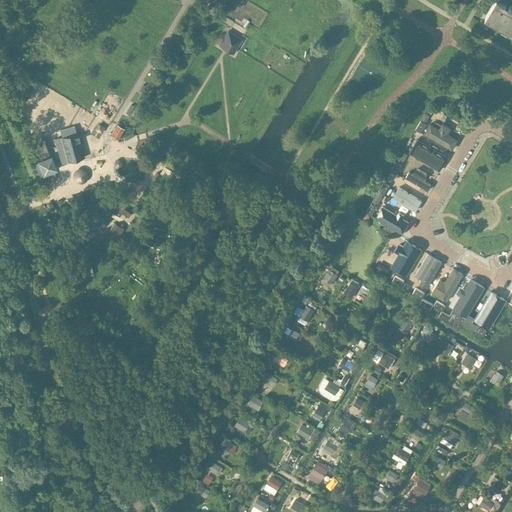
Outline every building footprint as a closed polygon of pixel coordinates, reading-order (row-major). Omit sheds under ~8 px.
[(494,0),(486,15),(494,21),(511,31),(511,5),(503,0),(494,0)] [(241,39),(228,31),(222,40),(219,45),(233,53),(241,39)] [(420,120),(415,129),(420,132),(426,123),(425,123),(420,120)] [(435,124),(432,123),(425,134),(451,151),(459,139),(450,135),(453,129),(438,120),(435,124)] [(101,133),(104,127),(98,124),(95,129),(101,133)] [(110,135),(117,139),(124,129),(117,125),(115,128),(110,135)] [(84,157),(79,140),(77,134),(77,132),(76,133),(60,137),(68,162),(84,157)] [(50,156),(47,150),(43,138),(37,140),(41,151),(39,152),(42,160),(37,161),(37,163),(33,164),(41,185),(56,179),(53,170),(56,169),(51,156),(50,156)] [(439,171),(444,164),(437,160),(440,155),(427,147),(424,152),(420,149),(416,157),(439,171)] [(163,154),(153,148),(147,157),(158,163),(163,154)] [(396,162),(390,170),(396,173),(401,165),(396,162)] [(427,192),(432,184),(427,181),(430,177),(414,169),(407,180),(427,192)] [(153,185),(159,174),(157,173),(155,172),(149,183),(150,183),(153,185)] [(383,182),(378,191),(383,194),(384,194),(389,185),(383,182)] [(151,188),(154,194),(164,190),(161,184),(151,188)] [(394,199),(416,212),(423,200),(401,188),(394,199)] [(102,195),(88,217),(103,226),(112,212),(119,216),(121,212),(128,217),(131,212),(124,208),(128,201),(113,192),(109,199),(102,195)] [(71,210),(85,206),(82,196),(68,200),(71,210)] [(371,203),(366,212),(371,215),(376,206),(371,203)] [(176,215),(178,208),(163,204),(162,208),(162,210),(162,211),(176,215)] [(409,222),(383,207),(377,218),(402,233),(409,222)] [(88,218),(87,221),(84,227),(98,235),(103,226),(88,218)] [(114,223),(106,236),(115,241),(123,228),(114,223)] [(408,274),(422,250),(408,241),(398,258),(405,263),(401,271),(408,274)] [(428,287),(443,262),(430,255),(417,276),(423,280),(421,283),(428,287)] [(84,263),(87,275),(93,273),(90,262),(84,263)] [(332,284),(338,275),(329,269),(323,279),(332,284)] [(448,301),(464,274),(455,269),(446,282),(443,280),(438,288),(442,290),(439,295),(448,301)] [(395,275),(392,281),(401,286),(404,281),(395,275)] [(456,309),(465,315),(485,284),(474,278),(456,309)] [(354,295),(358,287),(349,282),(345,289),(354,295)] [(415,288),(412,293),(417,296),(421,298),(424,293),(420,290),(415,288)] [(491,291),(475,318),(489,326),(505,299),(491,291)] [(373,313),(380,302),(373,297),(366,309),(373,313)] [(436,300),(433,305),(442,311),(445,305),(436,300)] [(313,311),(306,306),(301,314),(309,318),(313,311)] [(103,310),(102,311),(111,317),(113,313),(108,310),(109,310),(104,307),(104,308),(102,308),(101,309),(103,310)] [(457,312),(454,318),(462,323),(466,318),(457,312)] [(407,332),(413,321),(405,316),(399,327),(407,332)] [(477,325),(474,330),(483,336),(486,330),(477,325)] [(426,341),(432,332),(424,328),(419,336),(426,341)] [(291,331),(286,340),(295,345),(300,336),(291,331)] [(366,342),(358,337),(353,345),(361,350),(366,342)] [(446,356),(453,345),(446,341),(439,351),(446,356)] [(284,366),(289,356),(279,350),(274,360),(284,366)] [(389,367),(394,359),(383,353),(378,361),(389,367)] [(470,368),(476,359),(467,353),(461,363),(470,368)] [(353,364),(345,359),(340,367),(348,372),(353,364)] [(496,371),(491,379),(499,383),(504,376),(496,371)] [(273,377),(266,372),(261,380),(269,384),(273,377)] [(370,374),(365,382),(373,387),(378,379),(370,374)] [(335,395),(339,387),(329,381),(324,388),(335,395)] [(440,387),(436,394),(444,399),(448,391),(440,387)] [(257,411),(263,402),(253,396),(247,404),(257,411)] [(356,396),(352,404),(360,409),(365,401),(356,396)] [(471,416),(476,408),(465,402),(461,410),(471,416)] [(327,408),(318,404),(314,411),(322,416),(327,408)] [(430,420),(435,413),(424,406),(419,413),(430,420)] [(244,433),(250,423),(240,417),(234,426),(244,433)] [(346,432),(351,423),(343,418),(338,427),(346,432)] [(313,430),(305,426),(300,434),(308,438),(313,430)] [(418,441),(423,433),(412,426),(407,434),(418,441)] [(444,437),(443,438),(452,444),(458,434),(449,428),(444,437)] [(233,444),(225,439),(221,447),(228,451),(233,444)] [(331,456),(337,446),(327,440),(323,448),(324,449),(323,451),(331,456)] [(406,461),(410,454),(399,447),(395,455),(406,461)] [(299,453),(291,448),(287,456),(295,461),(299,453)] [(441,469),(445,461),(434,455),(429,462),(441,469)] [(285,460),(281,467),(286,470),(290,463),(285,460)] [(219,466),(212,461),(207,469),(215,473),(219,466)] [(326,471),(323,469),(324,468),(317,464),(313,471),(322,477),(326,471)] [(390,469),(385,477),(393,482),(398,474),(390,469)] [(278,490),(282,482),(272,476),(267,484),(278,490)] [(501,491),(506,483),(498,478),(493,486),(501,491)] [(425,494),(429,487),(418,481),(414,488),(425,494)] [(208,492),(209,491),(199,484),(195,492),(205,499),(209,493),(208,492)] [(386,494),(374,488),(369,496),(381,503),(386,494)] [(264,511),(265,511),(270,505),(258,498),(254,506),(264,511)] [(488,511),(494,503),(485,498),(480,506),(488,511)] [(303,511),(306,507),(295,500),(291,507),(299,511),(303,511)]
